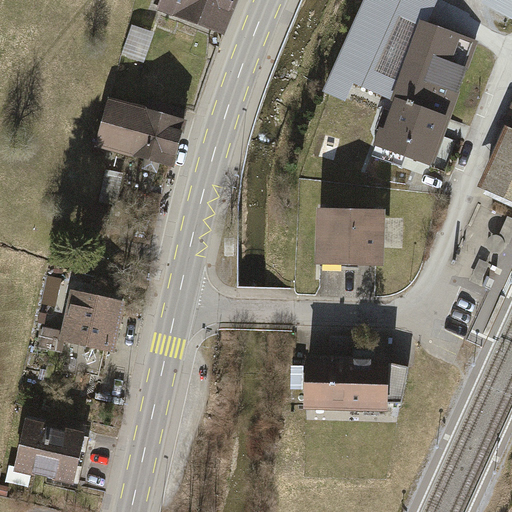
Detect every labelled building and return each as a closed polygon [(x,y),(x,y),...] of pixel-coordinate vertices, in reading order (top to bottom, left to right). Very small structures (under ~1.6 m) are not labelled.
[(227,37),(240,0),(163,0),(159,11),(227,37)] [(427,24),(437,0),(367,0),(326,93),(345,101),(352,85),(392,103),(427,24)] [(511,0),(482,0),(481,3),(511,20),(511,18),(511,0)] [(477,42),(427,24),(392,103),(382,131),(377,130),(372,147),(431,168),(477,42)] [(133,27),(122,56),(145,64),(156,35),(133,27)] [(145,110),(110,100),(97,147),(145,161),(143,170),(158,174),(160,166),(176,170),(189,123),(183,121),(187,109),(148,98),(145,110)] [(511,103),(501,127),(506,129),(511,131),(511,103)] [(511,204),(511,131),(506,129),(478,189),(482,191),(487,193),(511,204)] [(98,202),(117,207),(124,174),(106,170),(98,202)] [(381,267),(382,213),(315,211),(314,266),(381,267)] [(511,236),(511,219),(507,217),(498,237),(497,240),(503,243),(508,245),(511,236)] [(385,218),(385,245),(404,245),(405,218),(385,218)] [(488,251),(490,253),(493,254),(496,253),(499,252),(501,250),(503,247),(503,244),(503,243),(497,240),(498,237),(496,236),(493,236),(491,237),(489,238),(487,240),(486,242),(485,245),(486,248),(488,251)] [(126,303),(71,292),(63,332),(61,342),(67,343),(104,352),(115,354),(126,303)] [(47,315),(41,313),(38,323),(45,324),(47,315)] [(61,342),(63,332),(43,328),(39,348),(58,352),(61,342)] [(329,337),(328,360),(351,361),(351,337),(329,337)] [(98,377),(104,352),(67,343),(62,369),(98,377)] [(328,360),(308,360),(307,412),(384,413),(384,404),(385,364),(385,361),(351,361),(328,360)] [(407,369),(385,364),(384,404),(400,404),(407,369)] [(28,421),(16,472),(32,476),(75,485),(87,435),(28,421)] [(32,476),(16,472),(9,470),(6,483),(29,488),(32,476)] [(9,488),(0,485),(0,494),(7,497),(9,488)]
